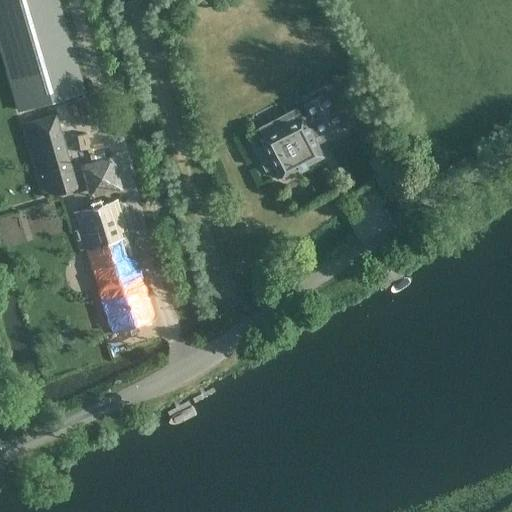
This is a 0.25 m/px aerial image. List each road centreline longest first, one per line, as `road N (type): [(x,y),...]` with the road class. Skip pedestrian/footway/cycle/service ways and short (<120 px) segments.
road 1 (unclassified): [(0,453),(210,357),(266,312),(511,154)]
road 2 (track): [(133,0),(218,278),(243,331)]
road 3 (track): [(113,135),(185,371)]
road 4 (track): [(167,115),(113,135),(73,0)]
